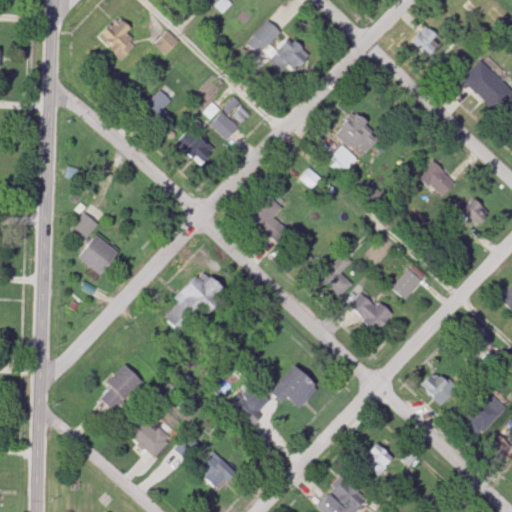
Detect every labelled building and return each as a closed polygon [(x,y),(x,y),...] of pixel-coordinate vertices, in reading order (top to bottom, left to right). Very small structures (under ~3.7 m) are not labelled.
[(200,0),(208,8),(216,0),(200,0)] [(97,39),(120,62),(137,46),(126,35),(131,30),(118,17),(97,39)] [(246,44),(258,55),(280,33),(269,21),(246,44)] [(437,36),(426,26),(411,43),(427,58),(436,49),(430,44),(437,36)] [(167,55),(178,41),(165,32),(155,46),(167,55)] [(295,72),(308,55),(286,39),(274,56),(295,72)] [(495,115),(511,98),(511,93),(480,61),(461,81),(495,115)] [(170,101),(159,90),(139,109),(155,125),(161,119),(157,114),(170,101)] [(209,126),(225,141),(237,129),(221,113),(209,126)] [(351,115),(335,136),(360,156),(377,135),(351,115)] [(175,144),(198,167),(213,151),(190,128),(175,144)] [(325,164),(340,178),(356,159),(341,146),(325,164)] [(455,184),(432,162),(417,176),(440,199),(455,184)] [(273,218),(281,210),(268,196),(244,220),(259,234),(262,230),(276,243),(287,232),(273,218)] [(68,233),(80,244),(103,216),(90,206),(68,233)] [(99,277),(118,255),(96,235),(77,257),(99,277)] [(457,257),(445,246),(434,258),(445,269),(457,257)] [(340,273),(351,262),(343,254),(319,278),(338,298),(351,285),(340,273)] [(403,301),(423,281),(410,268),(390,288),(403,301)] [(174,299),(178,303),(163,318),(181,336),(226,292),(204,269),(174,299)] [(511,310),(511,283),(498,298),(511,311),(511,310)] [(348,306),(375,333),(390,318),(363,291),(348,306)] [(476,359),(493,339),(469,318),(457,332),(468,341),(462,348),(476,359)] [(107,382),(111,387),(100,399),(112,411),(141,381),(124,364),(107,382)] [(270,391),(282,403),(288,397),(298,407),(317,388),(296,366),(270,391)] [(439,405),(455,391),(437,370),(421,384),(439,405)] [(461,420),(478,436),(505,409),(489,393),(461,420)] [(235,410),(250,425),(268,405),(261,398),(252,407),(245,400),(235,410)] [(125,431),(152,458),(170,441),(157,428),(154,431),(140,417),(125,431)] [(511,447),(511,444),(508,441),(511,437),(511,422),(505,429),(509,434),(489,452),(497,461),(511,447)] [(190,457),(202,445),(188,432),(177,444),(190,457)] [(377,476),(393,460),(377,444),(361,460),(377,476)] [(217,491),(234,474),(212,452),(195,470),(217,491)] [(316,509),(320,511),(360,511),(369,502),(342,479),(316,509)]
